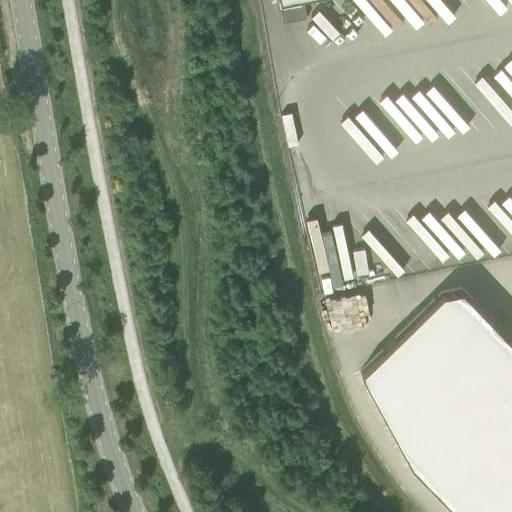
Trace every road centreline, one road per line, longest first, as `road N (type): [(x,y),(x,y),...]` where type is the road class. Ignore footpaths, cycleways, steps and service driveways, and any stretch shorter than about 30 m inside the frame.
road 1 (unclassified): [(140,511),(120,459),(68,227),(28,0)]
road 2 (unknown): [(511,152),(395,173),(355,168),(321,127),(315,84),(348,52),(511,19)]
